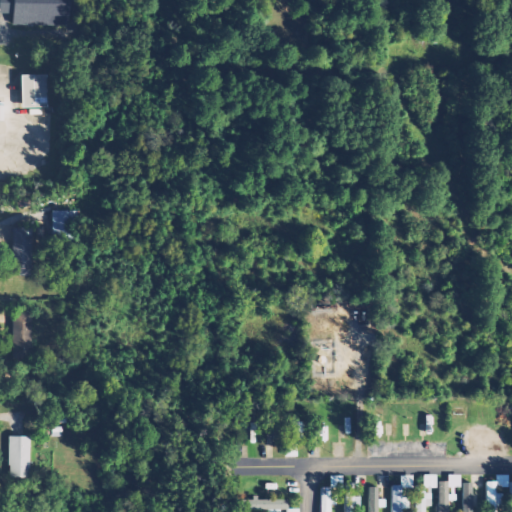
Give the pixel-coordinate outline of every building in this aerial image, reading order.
[(17,26),(77,27),(77,0),(0,0),(0,13),(17,13),(17,26)] [(19,106),(44,106),(44,74),(18,74),(19,106)] [(52,248),(74,247),(73,220),(78,220),(77,210),(50,211),(52,248)] [(10,227),(10,274),(30,274),(30,228),(10,227)] [(11,347),(30,348),(30,310),(11,310),(11,347)] [(302,442),(303,421),(294,421),(294,442),(302,442)] [(8,477),(29,477),(28,435),(7,435),(8,477)] [(284,456),(296,456),(296,443),(283,443),(284,456)] [(459,474),(446,475),(446,481),(436,481),(436,511),(447,511),(447,500),(453,500),(453,487),(459,487),(459,474)] [(485,481),(484,511),(497,511),(498,487),(506,487),(507,475),(494,474),(494,481),(485,481)] [(390,485),(390,511),(399,511),(399,508),(407,508),(407,497),(400,497),(399,488),(411,488),(411,475),(399,475),(399,485),(390,485)] [(412,511),(426,511),(427,506),(429,506),(429,489),(435,489),(435,475),(422,475),(422,485),(413,485),(412,511)] [(329,478),(330,487),(340,487),(340,478),(329,478)] [(343,511),(352,511),(353,506),(360,506),(360,496),(354,496),(354,483),(344,482),(343,511)] [(336,504),(336,495),(330,494),(330,487),(320,487),(319,511),(329,511),(330,504),(336,504)] [(366,511),(377,511),(377,487),(366,488),(366,511)] [(461,511),(471,511),(472,506),(473,506),(473,490),(461,490),(461,511)] [(256,499),(256,498),(240,498),(240,510),(288,509),(287,499),(256,499)]
